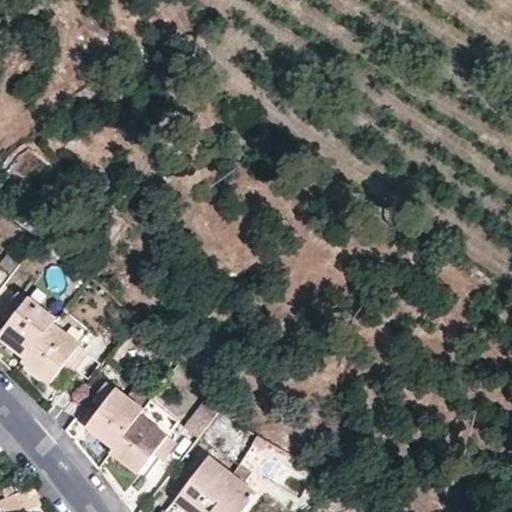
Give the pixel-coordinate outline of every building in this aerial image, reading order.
[(18,313),(31,297),(22,290),(9,306),(18,313)] [(55,323),(58,319),(31,297),(18,313),(2,334),(29,356),(55,323)] [(83,345),(55,323),(29,356),(26,360),(54,382),(69,363),(83,345)] [(92,352),(83,345),(69,363),(78,369),(92,352)] [(106,404),(119,388),(113,382),(100,399),(106,404)] [(142,414),(147,409),(119,388),(106,404),(90,425),(117,447),(142,414)] [(204,399),(184,424),(197,435),(217,410),(204,399)] [(180,422),(154,401),(147,409),(142,414),(170,438),(178,443),(177,435),(172,431),(180,422)] [(170,438),(142,414),(117,447),(113,451),(143,473),(158,454),(170,438)] [(178,443),(170,438),(158,454),(166,460),(178,443)] [(179,500),(194,511),(246,511),(260,495),(212,460),(179,500)] [(0,499),(0,507),(1,511),(20,511),(38,504),(32,487),(0,499)]
